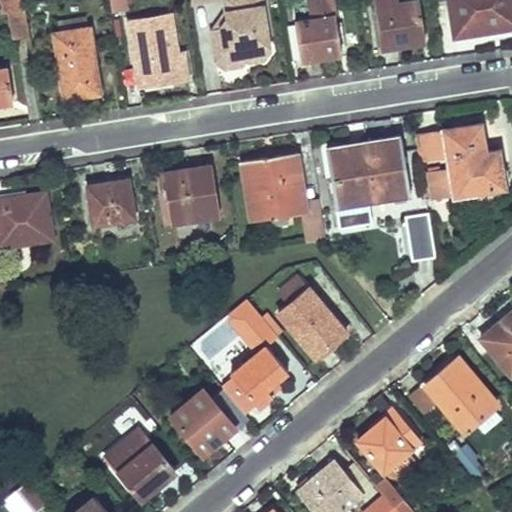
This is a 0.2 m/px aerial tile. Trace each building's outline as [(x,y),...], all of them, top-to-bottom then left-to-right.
[(13,39),(30,37),(23,0),(13,0),(1,2),(3,12),(9,12),(13,39)] [(125,0),(109,0),(112,12),(127,10),(125,0)] [(271,50),(262,0),(223,0),(227,21),(220,30),(210,32),(215,66),(244,61),(249,65),(261,63),(271,50)] [(333,0),(292,0),(301,60),(341,54),(333,0)] [(397,0),(374,0),(376,7),(374,8),(381,47),(426,40),(419,0),(416,0),(398,3),(397,0)] [(511,0),(449,0),(455,35),(475,33),(474,27),(511,21),(511,0)] [(171,14),(129,21),(139,86),(188,79),(186,62),(178,63),(177,53),(171,14)] [(511,21),(474,27),(475,33),(511,26),(511,21)] [(90,28),(54,34),(64,97),(99,92),(90,28)] [(185,52),(177,53),(178,63),(186,62),(185,52)] [(8,68),(0,69),(0,104),(13,102),(8,68)] [(481,123),(442,129),(447,158),(449,168),(453,195),(505,187),(499,149),(486,151),(481,123)] [(442,129),(415,134),(420,162),(447,158),(442,129)] [(368,201),(410,194),(400,136),(361,141),(363,148),(347,151),(346,144),(326,147),(335,206),(338,221),(370,216),(368,201)] [(361,141),(346,144),(347,151),(363,148),(361,141)] [(297,152),(267,157),(268,167),(298,162),(297,152)] [(267,157),(243,160),(252,219),(270,217),(272,225),(288,223),(287,214),(306,211),(304,201),(298,162),(268,167),(267,157)] [(163,174),(171,221),(219,214),(213,166),(163,174)] [(449,168),(429,171),(434,199),(453,195),(449,168)] [(89,186),(95,223),(135,218),(129,179),(89,186)] [(0,211),(0,246),(53,238),(45,192),(21,196),(22,200),(3,203),(4,211),(0,211)] [(21,196),(0,199),(0,211),(4,211),(3,203),(22,200),(21,196)] [(306,211),(307,216),(322,213),(320,198),(304,201),(306,211)] [(427,212),(404,215),(411,260),(434,257),(427,212)] [(307,216),(302,217),(305,242),(326,239),(322,213),(307,216)] [(370,216),(338,221),(338,227),(371,222),(370,216)] [(299,275),(268,300),(278,312),(309,287),(299,275)] [(309,287),(278,312),(316,357),(347,332),(309,287)] [(247,297),(234,308),(262,341),(254,347),(258,352),(231,373),(259,406),(271,395),(266,388),(276,381),(288,372),(266,346),(278,336),(247,297)] [(226,314),(254,347),(262,341),(234,308),(226,314)] [(511,311),(481,337),(511,374),(511,311)] [(458,357),(453,361),(458,368),(463,363),(458,357)] [(453,361),(430,379),(443,394),(437,399),(464,431),(498,403),(463,363),(458,368),(453,361)] [(430,379),(407,398),(419,413),(437,399),(443,394),(430,379)] [(276,381),(266,388),(271,395),(281,388),(276,381)] [(203,389),(188,403),(196,413),(180,426),(202,453),(222,437),(218,430),(229,420),(203,389)] [(188,403),(172,415),(180,426),(196,413),(188,403)] [(395,410),(357,440),(384,471),(409,450),(421,440),(395,410)] [(229,420),(218,430),(222,437),(234,426),(229,420)] [(139,427),(105,455),(138,495),(153,483),(156,488),(176,471),(139,427)] [(461,448),(454,440),(446,446),(453,454),(461,448)] [(477,457),(466,444),(461,448),(453,454),(464,467),(475,458),(477,457)] [(409,450),(384,471),(390,478),(415,457),(409,450)] [(484,469),(475,458),(464,467),(474,480),(482,474),(480,472),(484,469)] [(333,460),(310,479),(315,485),(303,495),(317,511),(341,511),(363,495),(333,460)] [(395,511),(414,511),(385,477),(374,486),(383,496),(395,511)] [(310,479),(299,489),(303,495),(315,485),(310,479)] [(28,480),(16,489),(35,511),(36,511),(47,503),(28,480)] [(153,483),(138,495),(142,500),(156,488),(153,483)] [(35,511),(16,489),(3,500),(13,511),(35,511)] [(108,511),(94,494),(73,511),(108,511)] [(395,511),(383,496),(363,511),(395,511)]
